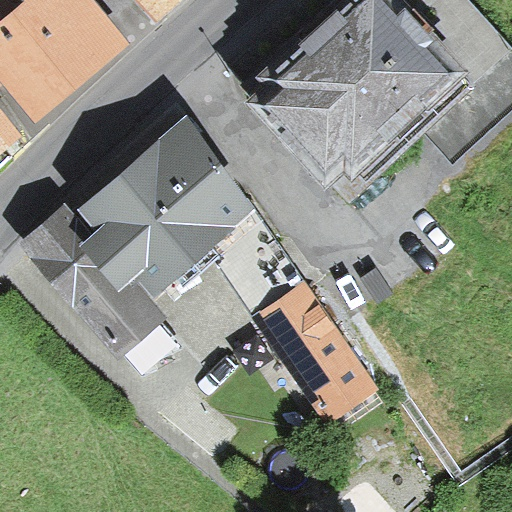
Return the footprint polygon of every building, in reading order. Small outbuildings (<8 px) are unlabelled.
[(0,0),(0,72),(0,73),(31,110),(125,33),(98,0),(0,0)] [(142,0),(152,10),(162,0),(142,0)] [(467,55),(414,0),(314,0),(252,58),(259,65),(240,83),(348,197),(472,81),(457,65),(467,55)] [(0,135),(19,120),(0,97),(0,135)] [(92,212),(85,218),(124,264),(132,258),(150,279),(197,239),(244,198),(254,190),(178,103),(148,128),(75,193),(92,212)] [(113,347),(161,306),(124,264),(85,218),(67,198),(62,192),(14,233),(113,347)] [(372,383),(244,198),(197,239),(321,418),(372,383)]
